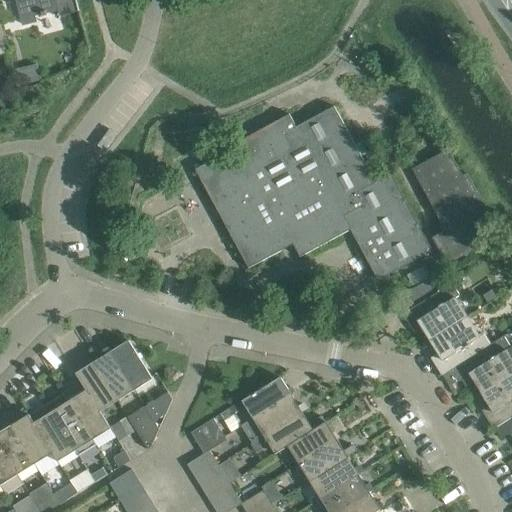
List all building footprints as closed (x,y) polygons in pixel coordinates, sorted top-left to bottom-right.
[(15,0),(22,26),(35,22),(33,16),(58,10),(59,16),(79,11),(75,0),(15,0)] [(37,64),(13,70),(17,86),(42,80),(37,64)] [(289,114),(237,142),(239,145),(194,169),(248,268),(281,250),(277,244),(289,238),(299,257),(350,229),(378,280),(430,252),(389,175),(375,182),(334,106),(296,127),(289,114)] [(421,164),(412,168),(417,178),(413,180),(421,193),(424,192),(435,213),(445,230),(432,237),(446,265),(500,236),(467,173),(462,176),(448,149),(421,164)] [(425,266),(407,276),(412,285),(414,288),(427,281),(432,278),(430,275),(425,266)] [(405,290),(397,295),(400,301),(404,307),(432,290),(428,283),(427,281),(414,288),(405,290)] [(421,327),(430,340),(467,317),(455,298),(459,295),(453,285),(455,283),(454,282),(400,315),(401,317),(404,315),(410,325),(414,322),(419,329),(421,327)] [(439,377),(442,375),(455,366),(489,344),(483,333),(478,336),(467,317),(430,340),(438,353),(435,355),(439,361),(435,364),(441,373),(438,375),(439,377)] [(489,344),(455,366),(442,375),(449,386),(462,378),(466,384),(473,380),(481,393),(511,373),(511,345),(510,347),(504,337),(506,335),(506,334),(489,344)] [(129,340),(111,351),(134,389),(152,378),(129,340)] [(105,355),(93,362),(117,400),(134,389),(111,351),(109,349),(103,352),(105,355)] [(86,363),(88,366),(75,374),(80,382),(100,411),(117,400),(93,362),(92,360),(86,363)] [(493,426),(490,428),(491,430),(494,428),(511,417),(511,416),(511,373),(481,393),(489,406),(486,408),(490,414),(487,417),(493,426)] [(241,425),(242,426),(291,395),(290,394),(293,392),(290,387),(287,389),(280,376),(242,400),(253,418),(241,425)] [(100,411),(80,382),(63,393),(96,445),(92,439),(110,428),(100,411)] [(168,392),(145,406),(145,407),(148,413),(154,421),(166,414),(172,400),(168,392)] [(96,445),(63,393),(46,404),(78,456),(96,445)] [(252,443),(302,412),(301,411),(304,409),(301,404),(298,406),(291,395),(242,426),(252,443)] [(78,456),(46,404),(29,414),(51,452),(57,461),(74,450),(78,456)] [(154,421),(148,413),(145,407),(128,418),(129,420),(136,430),(147,449),(151,447),(159,429),(154,421)] [(26,410),(19,414),(22,418),(11,426),(34,463),(51,452),(29,414),(26,410)] [(269,444),(275,454),(288,446),(325,422),(321,416),(309,424),(302,412),(252,443),(251,444),(256,452),(269,444)] [(511,416),(511,417),(494,428),(500,438),(511,431),(511,416)] [(220,429),(213,418),(190,432),(197,443),(220,429)] [(129,420),(111,431),(118,441),(136,430),(129,420)] [(288,446),(299,463),(338,440),(330,427),(329,428),(326,422),(325,422),(288,446)] [(0,447),(17,474),(34,463),(11,426),(0,432),(0,447)] [(203,454),(209,450),(226,440),(220,429),(197,443),(203,454)] [(338,440),(299,463),(310,481),(348,457),(358,451),(354,445),(345,451),(338,440)] [(0,484),(17,474),(0,447),(0,484)] [(119,467),(130,460),(124,450),(112,458),(119,467)] [(209,450),(203,454),(187,464),(193,475),(216,461),(209,450)] [(348,457),(310,481),(321,498),(359,474),(363,472),(360,466),(355,468),(348,457)] [(200,486),(222,471),(216,461),(193,475),(200,486)] [(103,467),(90,475),(95,482),(107,474),(103,467)] [(86,468),(68,480),(77,494),(95,482),(90,475),(86,468)] [(138,480),(131,469),(109,483),(115,494),(138,480)] [(206,496),(229,482),(222,471),(200,486),(206,496)] [(336,511),(370,492),(359,474),(321,498),(329,511),(336,511)] [(115,494),(120,501),(122,504),(145,490),(138,480),(115,494)] [(235,492),(229,482),(206,496),(213,507),(235,492)] [(55,497),(49,487),(37,494),(43,504),(55,497)] [(67,489),(55,497),(60,504),(72,497),(67,489)] [(250,511),(270,500),(263,489),(242,503),(240,504),(245,511),(250,511)] [(133,511),(151,501),(145,490),(122,504),(126,511),(133,511)] [(216,511),(227,511),(240,504),(242,503),(235,492),(213,507),(216,511)] [(377,511),(381,510),(380,509),(384,506),(381,501),(377,503),(370,492),(336,511),(377,511)] [(273,511),(276,511),(272,504),(270,500),(250,511),(273,511)] [(32,511),(26,501),(14,508),(16,511),(32,511)] [(133,511),(156,511),(158,511),(151,501),(133,511)]
